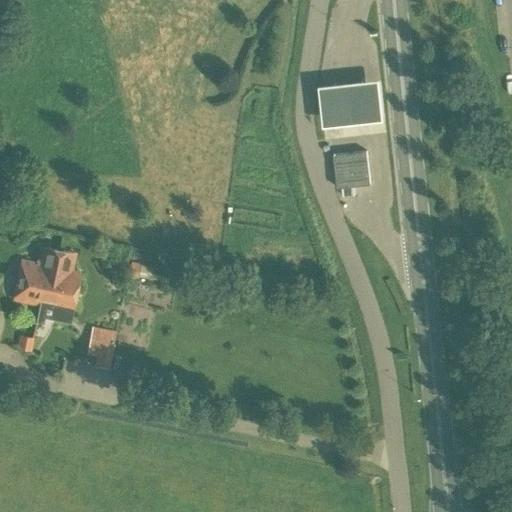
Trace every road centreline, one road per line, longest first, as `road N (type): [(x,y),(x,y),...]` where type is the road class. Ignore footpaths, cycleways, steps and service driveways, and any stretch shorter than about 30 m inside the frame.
road 1 (unclassified): [(318,0),(302,105),(305,144),(379,327),(401,511)]
road 2 (primary): [(448,511),(393,0)]
